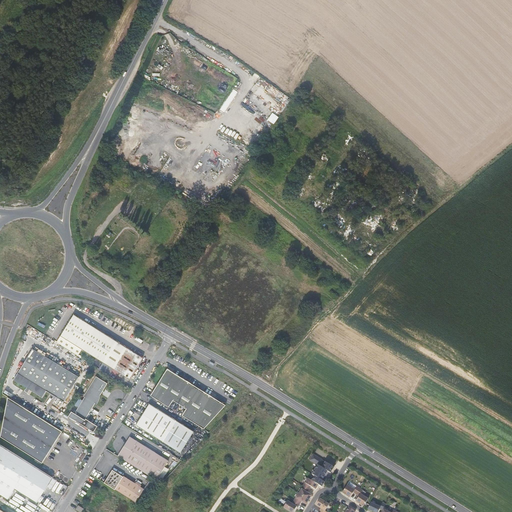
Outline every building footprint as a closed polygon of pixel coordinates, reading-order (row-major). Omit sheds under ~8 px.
[(69,322),(60,336),(56,342),(78,356),(82,349),(130,379),(142,360),(139,359),(141,356),(73,314),(69,322)] [(79,377),(32,349),(13,380),(26,388),(24,391),(27,393),(29,390),(42,397),(46,391),(64,402),(79,377)] [(167,368),(150,395),(168,407),(173,400),(186,408),(182,415),(204,429),(225,405),(167,368)] [(110,375),(115,378),(118,373),(113,370),(110,375)] [(107,383),(96,376),(84,396),(85,397),(75,413),(74,412),(73,413),(71,411),(68,416),(94,432),(97,426),(86,419),(95,403),(97,404),(100,398),(100,393),(103,388),(104,389),(107,383)] [(60,430),(8,397),(0,437),(40,462),(44,456),(46,457),(58,437),(56,436),(60,430)] [(149,404),(136,425),(180,453),(194,431),(149,404)] [(118,456),(156,480),(168,461),(132,438),(130,441),(128,440),(125,444),(126,445),(122,449),(118,456)] [(53,477),(0,443),(0,494),(8,499),(14,488),(37,502),(53,477)] [(315,476),(312,480),(318,485),(322,487),(325,482),(322,480),(328,471),(330,473),(334,467),(313,454),(310,460),(318,465),(312,474),(315,476)] [(112,469),(104,483),(135,503),(144,489),(112,469)] [(305,483),(303,486),(309,489),(311,486),(315,489),(318,485),(312,480),(308,478),(305,483)] [(355,490),(347,485),(342,492),(350,497),(353,492),(356,494),(360,488),(357,487),(355,490)] [(301,489),(299,493),(309,500),(312,495),(307,492),(309,489),(303,486),(301,489)] [(363,491),(360,488),(356,494),(359,496),(356,501),(363,506),(368,499),(361,494),(363,491)] [(135,503),(139,505),(147,492),(144,489),(135,503)] [(296,498),(294,501),(299,504),(301,501),(306,504),(309,500),(299,493),(296,498)] [(321,508),(319,511),(320,511),(326,511),(327,511),(325,510),(329,504),(320,498),(316,505),(321,508)] [(299,504),(294,501),(292,504),(287,501),(283,507),(290,511),(292,511),(296,507),(297,507),(299,504)] [(380,507),(371,502),(367,509),(373,511),(378,511),(380,509),(383,510),(383,509),(386,504),(382,503),(380,507)]
